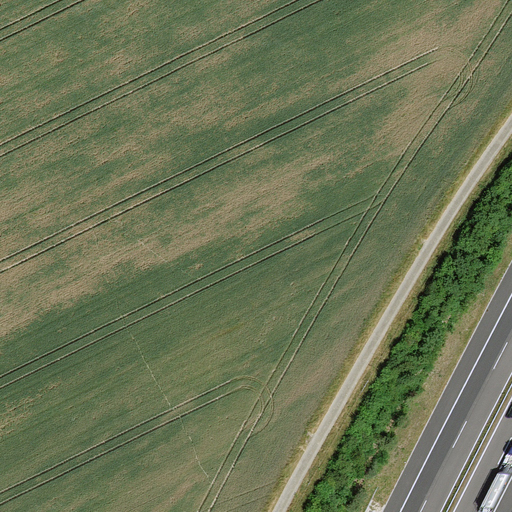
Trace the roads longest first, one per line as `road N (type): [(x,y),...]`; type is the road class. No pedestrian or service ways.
road 1 (track): [(280,511),(446,219),(511,124)]
road 2 (motorway): [(511,332),(420,511)]
